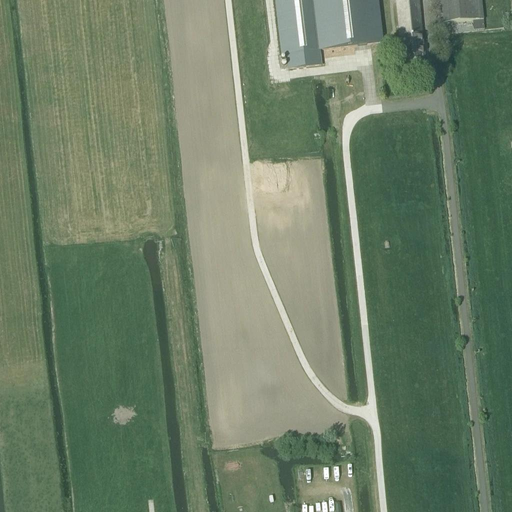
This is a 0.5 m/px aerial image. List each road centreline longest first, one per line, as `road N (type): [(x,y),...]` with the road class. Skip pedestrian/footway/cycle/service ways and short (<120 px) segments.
road 1 (track): [(485,511),(443,105),(423,0)]
road 2 (track): [(375,410),(341,410),(313,381),(254,249),(228,0)]
